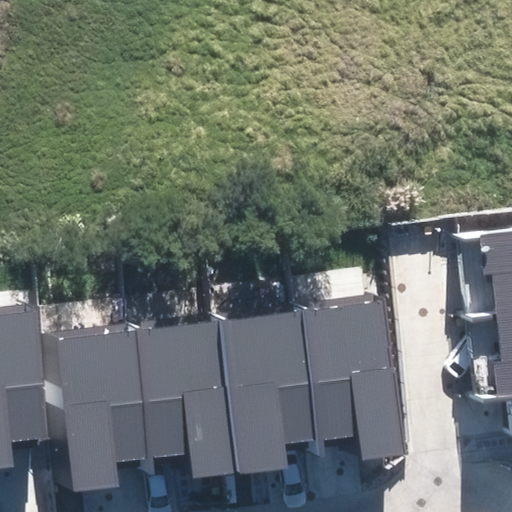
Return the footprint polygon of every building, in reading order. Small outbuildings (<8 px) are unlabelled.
[(511,231),(481,234),(489,314),(511,311),(511,231)] [(382,295),(283,308),(300,442),(348,436),(351,458),(402,452),(382,295)] [(283,308),(205,319),(223,474),(275,468),(272,445),(300,442),(283,308)] [(36,310),(0,313),(0,468),(11,467),(9,441),(51,437),(40,337),(36,310)] [(511,311),(489,314),(497,399),(511,397),(511,311)] [(205,319),(120,328),(135,461),(178,457),(181,478),(223,474),(205,319)] [(120,328),(40,337),(51,437),(57,492),(104,487),(102,464),(135,461),(120,328)]
